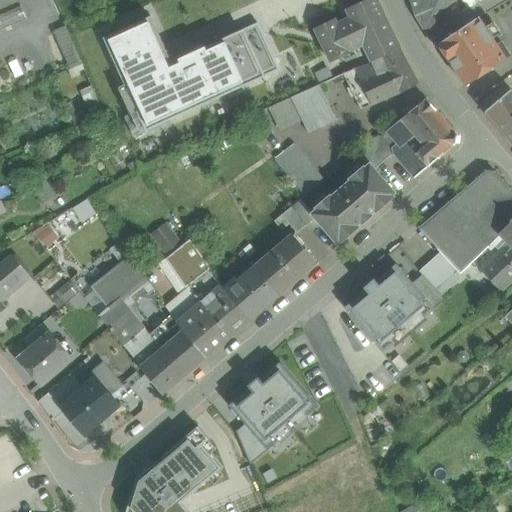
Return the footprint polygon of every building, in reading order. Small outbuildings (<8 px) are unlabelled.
[(400,49),(376,0),(368,0),(347,10),(351,19),(363,44),(371,62),(400,49)] [(444,9),(441,0),(410,0),(416,17),(435,47),(438,45),(458,31),(444,9)] [(441,0),(444,9),(454,2),(456,0),(441,0)] [(461,13),(454,2),(444,9),(458,31),(479,17),(472,6),(461,13)] [(21,5),(0,14),(0,30),(26,19),(21,5)] [(180,63),(179,59),(172,63),(151,17),(104,38),(146,132),(254,82),(233,35),(206,47),(207,51),(226,42),(244,83),(148,127),(109,40),(149,22),(170,68),(180,63)] [(458,31),(438,45),(449,61),(450,61),(467,86),(507,59),(506,58),(510,55),(501,42),(497,45),(479,17),(458,31)] [(351,19),(337,25),(334,20),(315,29),(331,62),(350,53),(349,51),(363,44),(351,19)] [(206,47),(179,59),(180,63),(170,68),(149,22),(109,40),(148,127),(244,83),(226,42),(207,51),(206,47)] [(233,35),(254,82),(281,70),(259,23),(233,35)] [(71,39),(66,27),(54,32),(70,69),(82,64),(71,39)] [(400,49),(371,62),(372,64),(356,68),(344,74),(362,110),(401,93),(402,94),(419,85),(400,49)] [(319,85),(291,98),(303,121),(309,134),(337,121),(319,85)] [(511,90),(511,91),(486,112),(511,143),(511,90)] [(291,98),(268,109),(280,132),(303,121),(291,98)] [(427,99),(388,130),(399,143),(395,147),(397,150),(397,157),(415,179),(456,144),(457,135),(427,99)] [(388,130),(380,137),(379,135),(358,152),(369,165),(370,165),(375,170),(394,153),(391,150),(395,147),(399,143),(388,130)] [(324,181),(294,144),(275,158),(305,196),(324,181)] [(364,168),(350,180),(351,181),(331,198),(330,197),(316,209),(317,210),(312,214),(316,218),(337,243),(339,240),(341,242),(342,241),(341,239),(341,236),(352,227),(355,227),(357,229),(358,228),(356,226),(361,222),(362,224),(372,216),(370,214),(375,210),(376,212),(377,211),(376,209),(376,206),(387,197),(390,197),(392,199),(393,198),(392,196),(394,193),(375,170),(370,165),(369,165),(365,169),(364,168)] [(492,173),(489,172),(488,173),(486,173),(420,230),(442,253),(459,271),(461,273),(500,235),(499,234),(511,221),(511,193),(494,174),(492,173)] [(312,214),(300,200),(291,208),(307,226),(316,218),(312,214)] [(89,201),(51,219),(56,231),(94,212),(89,201)] [(307,226),(291,208),(282,215),(298,234),(307,226)] [(511,221),(499,234),(500,235),(511,248),(511,247),(511,221)] [(36,235),(47,246),(59,235),(48,223),(36,235)] [(183,246),(165,223),(152,234),(170,257),(183,246)] [(293,235),(255,267),(279,295),(317,263),(293,235)] [(183,246),(170,257),(190,286),(212,269),(191,240),(183,246)] [(511,247),(511,248),(508,252),(503,247),(480,269),(502,292),(511,282),(511,247)] [(442,253),(439,256),(455,274),(459,271),(442,253)] [(29,272),(15,256),(12,259),(26,275),(29,272)] [(455,274),(439,256),(422,272),(438,290),(455,274)] [(148,282),(131,258),(119,267),(138,290),(148,282)] [(12,259),(0,268),(0,301),(28,278),(26,275),(12,259)] [(397,264),(376,282),(380,286),(396,272),(425,305),(382,342),(353,308),(369,295),(366,290),(346,308),(384,353),(394,344),(391,341),(422,314),(425,318),(435,309),(413,284),(397,264)] [(138,290),(119,267),(105,279),(120,298),(120,299),(123,303),(138,290)] [(255,267),(226,292),(250,320),(279,295),(255,267)] [(212,269),(190,286),(202,303),(221,286),(212,269)] [(396,272),(380,286),(376,282),(374,279),(364,288),(366,290),(369,295),(353,308),(382,342),(425,305),(396,272)] [(423,275),(413,284),(435,309),(445,300),(423,275)] [(120,298),(105,279),(93,289),(109,308),(120,299),(120,298)] [(75,295),(67,284),(50,298),(59,308),(75,295)] [(226,292),(221,286),(202,303),(178,323),(184,331),(184,332),(206,357),(250,320),(226,292)] [(123,303),(120,299),(109,308),(100,316),(118,339),(125,347),(145,330),(123,303)] [(42,324),(23,340),(31,349),(49,334),(42,324)] [(161,351),(145,330),(125,347),(134,358),(142,368),(161,351)] [(161,351),(142,368),(163,394),(206,357),(184,332),(161,351)] [(31,349),(20,359),(40,383),(41,385),(71,360),(49,334),(31,349)] [(118,339),(107,348),(122,368),(134,358),(125,347),(118,339)] [(280,362),(260,380),(264,384),(280,370),(308,403),(266,440),(237,406),(253,393),(250,389),(229,406),(268,451),(278,442),(275,439),(306,412),(309,416),(318,407),(296,381),(280,362)] [(103,363),(80,383),(84,389),(62,408),(64,411),(84,435),(119,405),(111,396),(123,386),(103,363)] [(280,370),(264,384),(260,380),(258,377),(248,386),(250,389),(253,393),(237,406),(266,440),(308,403),(280,370)] [(62,408),(49,393),(40,401),(55,419),(64,411),(62,408)] [(222,468),(203,445),(210,440),(198,427),(162,458),(165,461),(189,440),(196,449),(198,447),(216,468),(165,511),(166,511),(135,511),(132,508),(140,482),(154,471),(151,467),(136,480),(128,507),(132,511),(189,511),(181,503),(222,468)] [(196,449),(189,440),(165,461),(154,471),(140,482),(132,508),(135,511),(166,511),(165,511),(216,468),(198,447),(196,449)]
